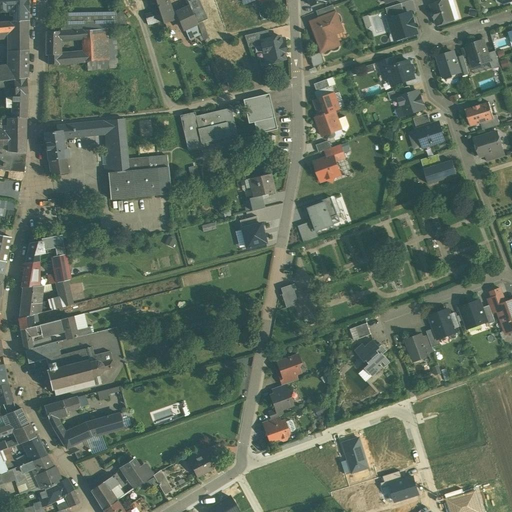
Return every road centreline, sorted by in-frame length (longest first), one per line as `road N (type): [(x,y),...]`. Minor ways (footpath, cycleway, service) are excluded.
road 1 (residential): [(94,511),(21,383),(11,341),(30,185),(39,0)]
road 2 (residential): [(292,0),(297,150),(239,465)]
road 3 (residential): [(239,465),(401,404),(436,511)]
road 4 (residential): [(511,277),(386,321),(413,399)]
road 5 (residential): [(430,41),(415,46),(474,175)]
